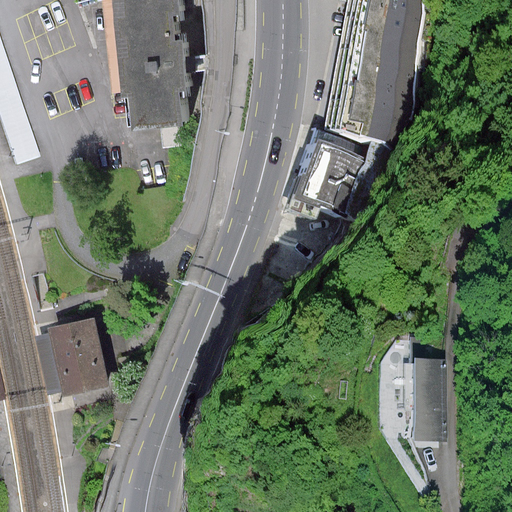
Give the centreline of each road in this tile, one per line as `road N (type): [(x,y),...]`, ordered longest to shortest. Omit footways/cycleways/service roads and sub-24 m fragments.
road 1 (residential): [(225,0),(215,121),(188,235),(168,258),(132,269),(93,261),(71,238),(59,158),(0,0)]
road 2 (primary): [(283,0),(279,98),(261,181),(171,414),(144,511)]
road 3 (residential): [(451,511),(453,287),(463,246),(511,200)]
